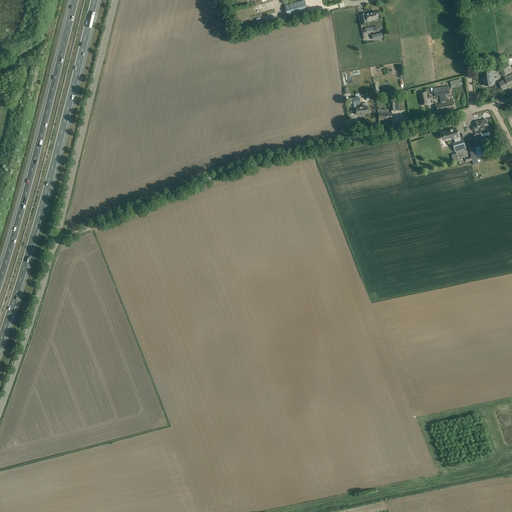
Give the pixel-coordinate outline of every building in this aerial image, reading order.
[(308,12),(305,0),(285,6),(288,17),(308,12)] [(378,19),(377,12),(365,15),(365,14),(361,15),(362,23),(367,22),(367,21),(378,19)] [(511,58),(504,61),(506,67),(500,69),(502,76),(511,72),(511,58)] [(489,71),(489,69),(483,70),(485,86),(492,85),(491,84),(495,83),(493,70),(489,71)] [(511,87),(511,74),(504,78),(505,80),(499,83),(502,91),(509,88),(509,89),(511,87)] [(449,86),(433,89),(434,97),(440,96),(441,104),(435,105),(435,108),(436,113),(455,109),(453,100),(448,101),(447,102),(447,103),(445,95),(450,94),(449,86)] [(429,95),(428,90),(425,91),(426,92),(418,94),(421,106),(428,104),(426,96),(429,95)] [(361,104),(360,97),(351,99),(351,102),(352,102),(353,108),(356,108),(356,104),(361,104)] [(395,103),(391,103),(391,111),(395,111),(399,111),(399,102),(395,103)] [(362,104),(363,108),(356,109),(357,115),(369,114),(368,107),(367,107),(367,104),(362,104)] [(488,127),(489,127),(486,119),(476,122),(477,126),(473,127),(475,132),(479,131),(479,134),(481,134),(482,137),(487,136),(486,132),(489,131),(488,127)] [(460,131),(459,128),(447,131),(448,135),(447,135),(447,136),(453,135),(454,138),(457,138),(457,140),(462,139),(462,136),(463,136),(461,130),(460,131)] [(472,138),(467,139),(469,148),(472,160),(478,159),(474,147),(480,145),(477,135),(471,136),(472,138)] [(469,147),(467,139),(456,142),(458,151),(469,147)]
